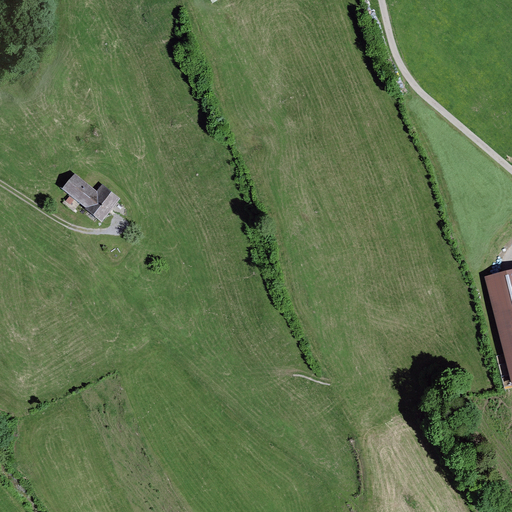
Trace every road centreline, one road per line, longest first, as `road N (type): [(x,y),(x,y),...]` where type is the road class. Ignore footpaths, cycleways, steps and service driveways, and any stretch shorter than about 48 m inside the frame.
road 1 (track): [(79,230),(144,316),(199,370),(307,386)]
road 2 (unclassified): [(511,170),(409,79),(381,0)]
road 3 (track): [(0,183),(79,230),(120,226)]
